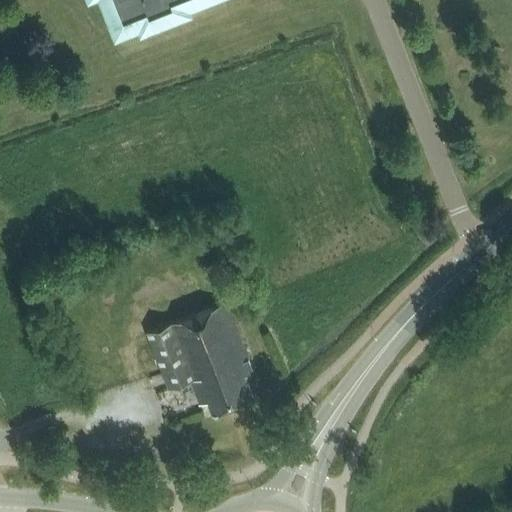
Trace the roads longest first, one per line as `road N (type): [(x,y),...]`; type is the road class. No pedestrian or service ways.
road 1 (residential): [(371,0),(480,254)]
road 2 (secondary): [(480,254),(421,306),(333,417)]
